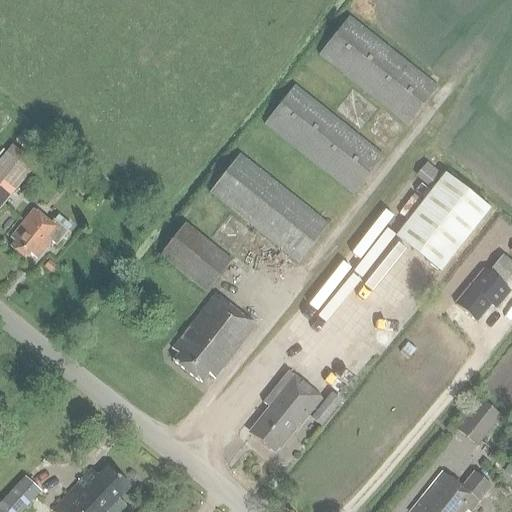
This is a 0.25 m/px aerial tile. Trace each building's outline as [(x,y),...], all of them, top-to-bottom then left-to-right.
[(350,18),(319,57),(408,128),(439,89),(350,18)] [(296,87),(264,127),(353,197),(385,157),(296,87)] [(0,209),(36,166),(12,146),(0,160),(0,209)] [(241,156),(210,195),(298,266),(330,226),(241,156)] [(439,274),(489,211),(443,175),(441,177),(426,165),(416,179),(431,191),(394,238),(439,274)] [(49,226),(32,212),(9,240),(13,243),(8,249),(23,261),(28,255),(34,260),(49,242),(54,247),(65,233),(52,223),(49,226)] [(185,223),(159,258),(207,295),(233,261),(185,223)] [(511,264),(501,256),(487,275),(483,271),(454,306),(475,323),(488,307),(494,311),(509,293),(502,288),(511,275),(511,264)] [(44,268),(51,274),(57,267),(50,261),(44,268)] [(213,381),(255,327),(212,294),(169,350),(175,354),(169,362),(199,385),(206,376),(213,381)] [(407,344),(399,354),(408,361),(416,352),(407,344)] [(295,432),(321,401),(287,373),(261,404),(271,412),(250,437),(269,452),(273,447),(278,450),(294,431),(295,432)] [(330,394),(310,420),(320,428),(340,403),(330,394)] [(478,403),(456,432),(477,448),(498,419),(478,403)] [(109,511),(129,491),(106,469),(97,477),(91,471),(52,511),(109,511)] [(468,511),(471,509),(472,509),(490,487),(474,474),(460,491),(441,475),(410,511),(468,511)] [(0,511),(22,511),(40,494),(24,479),(0,504),(0,511)]
